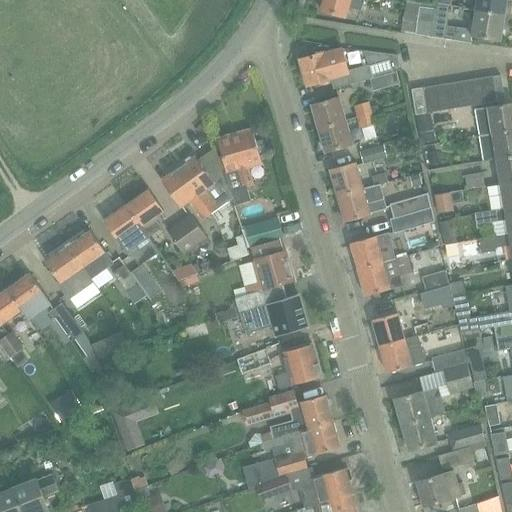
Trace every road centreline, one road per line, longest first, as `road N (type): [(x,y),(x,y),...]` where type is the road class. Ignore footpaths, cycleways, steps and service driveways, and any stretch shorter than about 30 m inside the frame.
road 1 (residential): [(392,511),(260,32)]
road 2 (unclassified): [(0,239),(260,32)]
